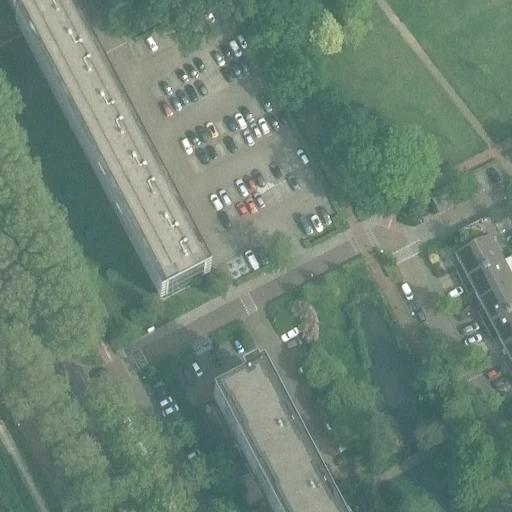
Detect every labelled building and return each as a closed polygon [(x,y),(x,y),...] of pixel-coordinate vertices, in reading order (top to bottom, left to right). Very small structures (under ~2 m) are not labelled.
[(165,300),(193,285),(205,279),(205,278),(209,276),(69,8),(64,0),(0,0),(0,43),(24,31),(165,300)] [(489,241),(480,223),(462,232),(471,250),(489,241)] [(461,285),(501,263),(489,241),(455,259),(462,272),(456,276),(461,285)] [(479,304),(511,286),(511,284),(501,263),(461,285),(466,295),(472,291),(479,304)] [(485,330),(511,315),(511,286),(479,304),(486,317),(479,320),(485,330)] [(502,349),(511,344),(511,315),(485,330),(489,339),(496,336),(502,349)] [(508,375),(511,373),(511,344),(502,349),(509,362),(503,365),(508,375)] [(341,511),(342,511),(347,509),(337,491),(333,493),(268,373),(261,377),(219,397),(242,441),(234,446),(253,482),(261,477),(279,511),(341,511)]
